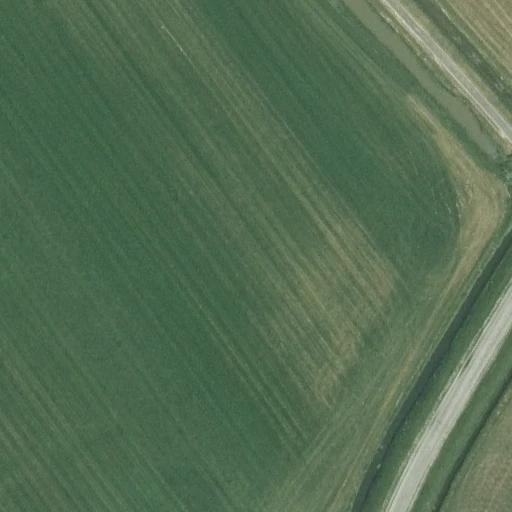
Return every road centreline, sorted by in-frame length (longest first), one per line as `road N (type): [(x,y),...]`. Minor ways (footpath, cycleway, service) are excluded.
road 1 (tertiary): [(396,511),(511,308)]
road 2 (unclassified): [(511,138),(390,0)]
